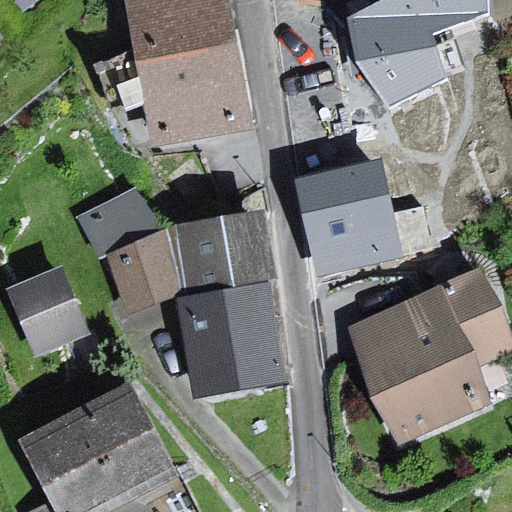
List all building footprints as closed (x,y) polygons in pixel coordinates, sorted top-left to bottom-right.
[(17,0),(25,10),(38,0),(17,0)] [(225,0),(133,0),(159,139),(248,123),(225,0)] [(380,0),(347,15),(355,60),(390,109),(447,79),(434,34),(491,14),(489,0),(380,0)] [(378,165),(301,182),(321,269),(397,252),(378,165)] [(258,216),(183,229),(193,285),(268,271),(258,216)] [(179,292),(157,237),(113,255),(135,309),(179,292)] [(63,265),(8,288),(36,356),(92,333),(63,265)] [(511,345),(484,280),(360,332),(405,438),(487,403),(471,367),(511,349),(511,345)] [(185,301),(201,393),(281,379),(265,287),(185,301)] [(135,401),(35,449),(66,511),(144,511),(138,499),(174,482),(135,401)]
